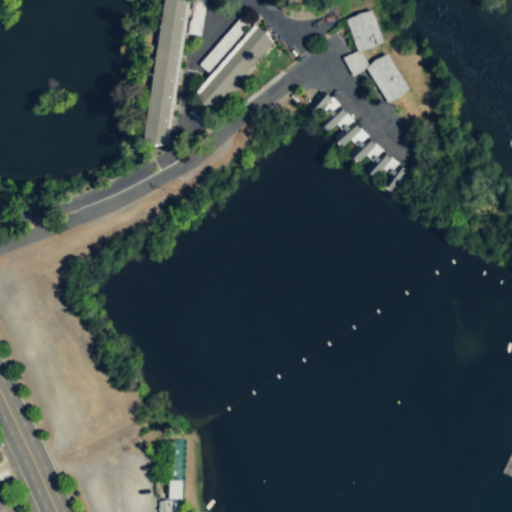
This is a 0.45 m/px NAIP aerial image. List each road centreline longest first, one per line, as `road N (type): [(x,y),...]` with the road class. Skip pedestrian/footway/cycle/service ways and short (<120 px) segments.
road 1 (residential): [(0,247),(128,195),(322,63),(405,148)]
road 2 (residential): [(223,0),(186,82),(178,149),(65,203),(0,223)]
road 3 (secondary): [(0,393),(55,511)]
